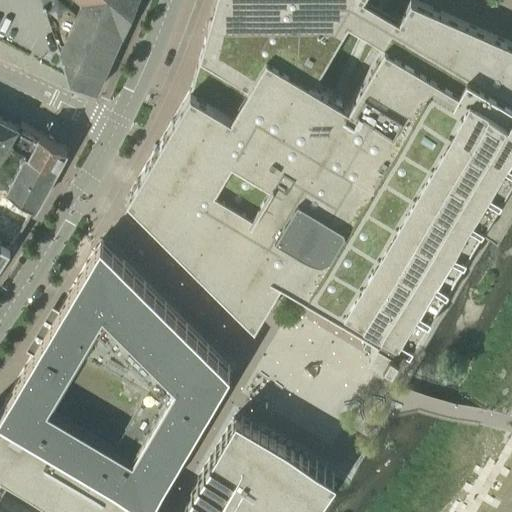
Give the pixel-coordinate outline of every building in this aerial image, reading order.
[(409,369),(494,231),(497,233),(511,208),(511,54),(405,8),(391,0),(215,0),(191,89),(127,196),(113,219),(101,238),(0,407),(0,454),(96,511),(310,511),(391,395),(409,369)] [(42,0),(54,34),(56,33),(61,49),(77,11),(63,0),(42,0)] [(97,91),(129,18),(136,0),(82,0),(77,11),(61,49),(70,79),(97,91)] [(0,158),(12,144),(28,152),(33,143),(15,131),(19,125),(0,115),(0,158)] [(33,143),(28,152),(57,167),(67,147),(40,132),(21,121),(19,125),(15,131),(33,143)] [(28,152),(12,144),(0,158),(0,188),(7,187),(36,205),(57,167),(28,152)] [(0,263),(10,247),(0,242),(0,263)] [(96,511),(0,454),(0,511),(96,511)]
